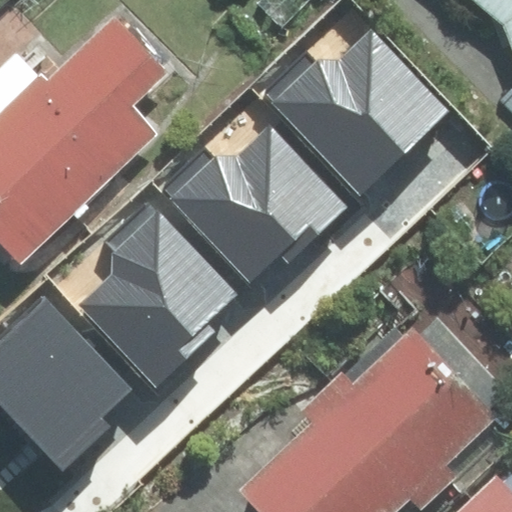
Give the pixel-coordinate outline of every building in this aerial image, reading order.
[(256,0),(283,28),(313,0),(256,0)] [(511,0),(471,0),(505,28),(511,46),(511,0)] [(176,69),(122,11),(60,70),(39,48),(0,83),(0,239),(24,264),(161,136),(135,108),(176,69)] [(117,393),(165,446),(307,316),(219,220),(289,156),(260,125),(229,154),(212,135),(41,292),(110,366),(119,357),(136,376),(117,393)] [(511,395),(432,311),(413,329),(238,495),(254,511),(395,511),(409,500),(420,511),(428,511),(459,483),(470,494),(502,463),(475,434),(511,399),(511,395)] [(511,511),(511,464),(461,511),(511,511)]
